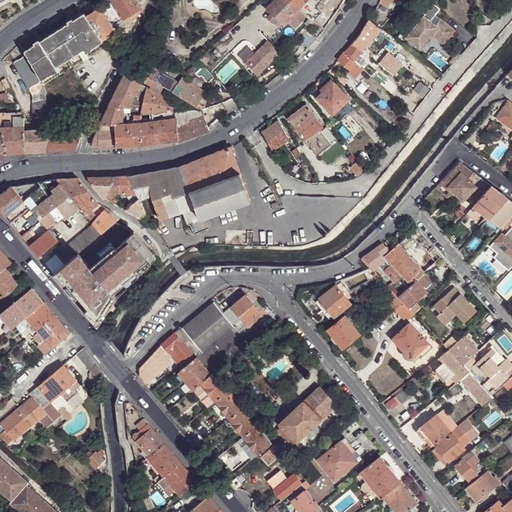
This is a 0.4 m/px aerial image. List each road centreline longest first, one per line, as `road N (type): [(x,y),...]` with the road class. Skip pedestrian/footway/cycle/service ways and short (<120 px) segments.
road 1 (residential): [(362,0),(325,53),(227,132),(190,150),(80,162)]
road 2 (residential): [(270,278),(455,511)]
road 3 (residential): [(124,377),(166,325),(222,280),(270,278)]
road 4 (residential): [(151,0),(80,162)]
road 5 (tertiary): [(238,511),(124,377)]
road 6 (residential): [(408,204),(349,265),(270,278)]
road 7 (residential): [(408,204),(511,325)]
road 8 (tertiary): [(85,329),(0,229)]
